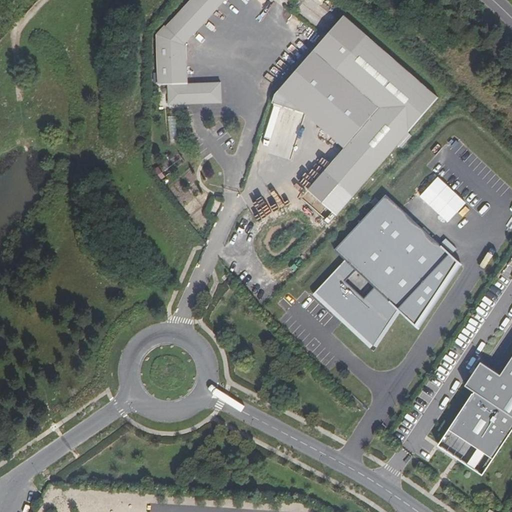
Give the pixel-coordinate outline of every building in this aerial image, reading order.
[(182,80),(180,43),(178,42),(214,0),(182,0),(160,25),(159,24),(151,33),(154,82),(164,81),(165,101),(183,100),(183,98),(197,97),(197,99),(217,98),(216,78),(182,80)] [(431,88),(358,28),(329,63),(373,99),(319,165),(348,189),(431,88)] [(305,41),(315,43),(317,31),(306,30),(305,41)] [(453,214),(464,203),(436,176),(425,188),(453,214)] [(306,303),(365,357),(390,320),(409,337),(452,273),(377,204),(326,260),(337,270),(306,303)] [(253,287),(261,297),(271,289),(262,279),(253,287)] [(481,362),(465,385),(475,391),(473,393),(438,445),(483,475),(511,431),(511,357),(501,375),(481,362)]
